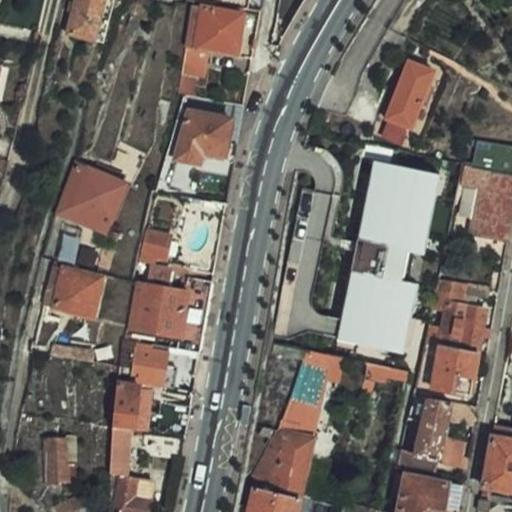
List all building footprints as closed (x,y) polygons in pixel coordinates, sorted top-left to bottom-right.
[(103,43),(114,0),(76,0),(68,34),(103,43)] [(224,0),(223,7),(246,11),(248,1),(248,0),(224,0)] [(206,8),(193,6),(186,49),(198,51),(206,8)] [(198,51),(208,52),(236,57),(243,15),(206,8),(198,51)] [(198,51),(186,49),(181,74),(196,77),(204,79),(208,52),(198,51)] [(439,70),(413,60),(389,118),(415,130),(439,70)] [(177,96),(185,98),(192,99),(196,77),(181,74),(177,96)] [(224,158),(232,120),(190,113),(180,160),(202,164),(204,153),(224,158)] [(511,219),(511,144),(479,141),(474,164),(473,164),(473,167),(467,166),(463,181),(473,183),(472,186),(479,187),(487,189),(479,235),(509,240),(511,219)] [(205,167),(228,172),(231,160),(207,155),(205,167)] [(442,174),(375,160),(358,241),(387,247),(381,275),(352,269),(337,339),(404,353),(419,283),(404,280),(409,251),(425,255),(442,174)] [(87,162),(84,169),(125,185),(128,178),(97,164),(97,166),(87,162)] [(84,169),(75,165),(56,213),(108,234),(127,186),(125,185),(84,169)] [(487,189),(479,187),(471,233),(479,235),(487,189)] [(164,256),(168,235),(148,231),(142,259),(154,261),(156,254),(164,256)] [(104,236),(94,271),(106,274),(116,239),(104,236)] [(62,267),(52,265),(42,304),(52,306),(62,267)] [(152,266),(148,285),(167,289),(171,269),(152,266)] [(101,278),(62,267),(52,306),(91,316),(101,278)] [(167,289),(148,285),(139,284),(130,330),(182,340),(180,349),(201,353),(213,285),(190,280),(187,293),(167,289)] [(441,280),(439,290),(469,294),(490,297),(491,286),(441,280)] [(444,313),(438,344),(442,345),(479,352),(481,338),(483,327),(486,310),(467,307),(469,294),(439,290),(435,311),(444,313)] [(481,338),(491,339),(493,329),(483,327),(481,338)] [(119,367),(118,384),(130,386),(135,342),(125,340),(121,340),(119,367)] [(135,342),(130,386),(138,387),(163,391),(169,348),(135,342)] [(438,344),(427,342),(416,395),(428,397),(438,344)] [(306,358),(309,349),(279,343),(277,352),(306,358)] [(471,393),(479,352),(442,345),(434,386),(471,393)] [(52,346),(50,356),(72,359),(73,350),(52,346)] [(285,483),(284,488),(303,492),(316,437),(308,435),(317,396),(324,398),(328,381),(335,355),(309,349),(306,358),(282,431),(259,476),(285,483)] [(345,385),(351,358),(335,355),(328,381),(345,385)] [(390,378),(408,382),(410,373),(376,366),(373,380),(389,383),(390,378)] [(138,387),(130,386),(118,384),(114,429),(131,431),(186,438),(193,396),(163,391),(163,395),(138,392),(138,387)] [(428,397),(416,395),(410,418),(422,420),(415,451),(403,449),(399,467),(435,474),(438,459),(444,460),(443,465),(467,470),(469,457),(464,456),(466,443),(444,439),(448,419),(475,425),(479,406),(428,397)] [(511,489),(511,427),(496,425),(485,485),(511,489)] [(263,435),(274,438),(278,431),(264,426),(263,435)] [(128,478),(131,431),(114,429),(108,511),(147,511),(152,481),(128,478)] [(69,485),(69,439),(48,439),(47,485),(69,485)] [(400,511),(458,511),(464,485),(408,475),(400,511)] [(298,511),(303,492),(284,488),(284,493),(258,487),(252,511),(298,511)] [(484,489),(482,500),(492,502),(494,491),(484,489)] [(70,505),(53,511),(79,511),(89,507),(84,496),(69,503),(70,505)] [(492,502),(482,500),(481,510),(490,511),(492,502)]
